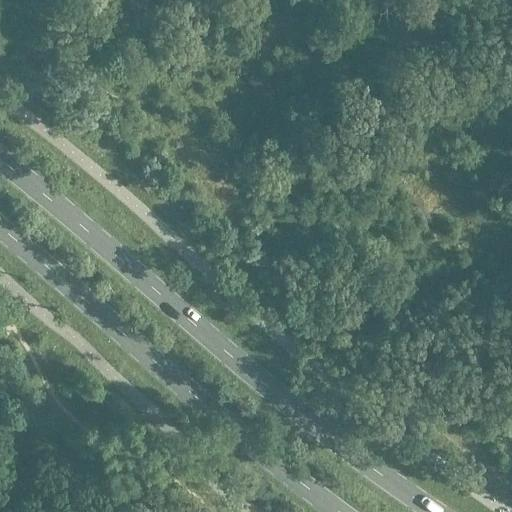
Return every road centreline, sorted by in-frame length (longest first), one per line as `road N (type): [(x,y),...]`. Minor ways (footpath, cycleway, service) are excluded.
road 1 (primary): [(437,511),(232,358),(0,160)]
road 2 (primary): [(0,231),(338,511)]
